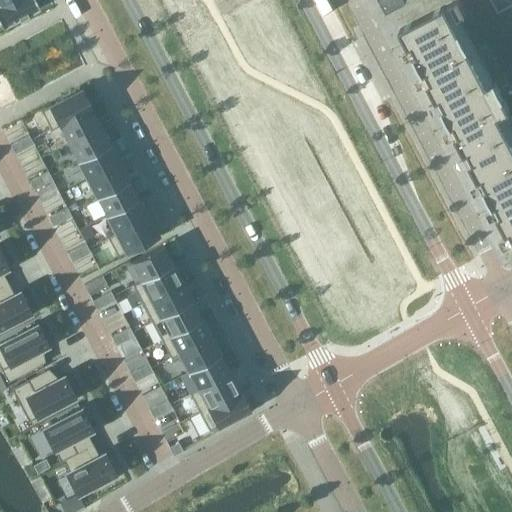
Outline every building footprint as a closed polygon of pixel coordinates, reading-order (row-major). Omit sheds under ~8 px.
[(35,0),(4,0),(0,2),(0,28),(40,8),(35,0)] [(493,0),(455,0),(400,29),(511,241),(511,4),(500,11),(493,0)] [(81,89),(41,111),(52,130),(60,126),(60,125),(91,108),(81,89)] [(91,108),(60,125),(60,126),(69,143),(101,126),(91,108)] [(101,126),(69,143),(79,161),(110,144),(101,126)] [(29,136),(20,140),(25,149),(34,144),(29,136)] [(20,140),(11,145),(16,153),(25,149),(20,140)] [(110,144),(79,161),(88,179),(120,162),(116,154),(115,154),(110,144)] [(120,162),(88,179),(98,197),(129,181),(124,171),(125,171),(120,162)] [(48,172),(39,176),(44,185),(53,180),(48,172)] [(39,176),(30,181),(35,190),(44,185),(39,176)] [(129,181),(98,197),(107,215),(139,199),(129,181)] [(139,199),(107,215),(116,232),(117,233),(148,217),(139,199)] [(67,208),(58,213),(63,221),(72,216),(67,208)] [(58,213),(49,217),(54,226),(63,221),(58,213)] [(116,232),(108,237),(118,257),(158,235),(148,217),(117,233),(116,232)] [(86,244),(77,249),(82,257),(91,252),(86,244)] [(163,245),(132,262),(141,280),(142,281),(173,264),(163,245)] [(77,249),(68,253),(72,262),(82,257),(77,249)] [(141,280),(133,284),(142,303),(183,282),(173,264),(142,281),(141,280)] [(183,282),(142,303),(152,321),(192,300),(183,282)] [(1,286),(0,286),(0,328),(34,311),(27,298),(24,300),(20,291),(8,298),(1,286)] [(111,292),(102,296),(106,305),(115,300),(111,292)] [(102,296),(93,301),(97,310),(106,305),(102,296)] [(192,300),(152,321),(161,340),(202,318),(192,300)] [(202,318),(161,340),(171,358),(180,354),(179,353),(211,336),(207,328),(202,318)] [(37,324),(0,343),(0,366),(8,382),(42,364),(36,352),(48,345),(37,324)] [(130,327),(121,332),(125,341),(134,336),(130,327)] [(121,332),(112,337),(116,345),(125,341),(121,332)] [(211,336),(179,353),(180,354),(189,371),(221,354),(216,345),(211,336)] [(221,354),(189,371),(198,388),(198,389),(230,373),(221,354)] [(149,364),(140,368),(144,377),(153,372),(149,364)] [(140,368),(131,373),(135,382),(144,377),(140,368)] [(46,370),(11,388),(29,421),(75,397),(64,376),(52,382),(46,370)] [(198,388),(189,393),(199,412),(239,391),(230,373),(198,389),(198,388)] [(239,391),(199,412),(209,431),(249,409),(239,391)] [(168,400),(159,404),(163,413),(172,408),(168,400)] [(159,404),(150,409),(154,418),(163,413),(159,404)] [(85,407),(43,428),(61,461),(64,460),(64,459),(86,448),(80,436),(92,430),(88,421),(92,420),(85,407)] [(178,442),(169,447),(174,456),(183,451),(178,442)] [(86,448),(64,459),(64,460),(70,471),(67,473),(78,494),(94,486),(96,489),(109,482),(107,479),(119,472),(112,459),(109,461),(105,453),(93,459),(86,448)] [(45,461),(36,466),(39,472),(49,467),(45,461)] [(77,494),(60,503),(64,511),(74,511),(84,507),(77,494)]
